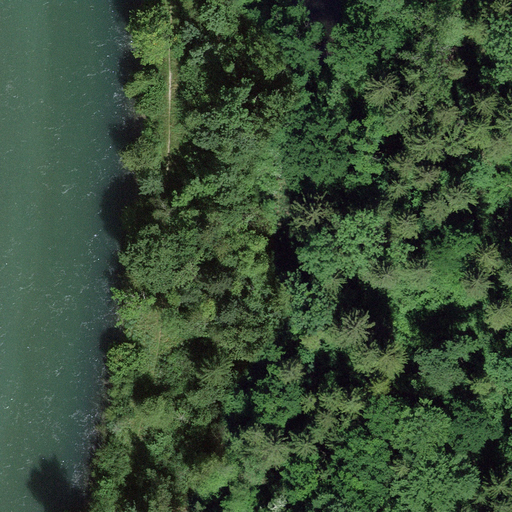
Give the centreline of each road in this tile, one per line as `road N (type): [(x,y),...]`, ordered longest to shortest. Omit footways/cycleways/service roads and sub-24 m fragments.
road 1 (track): [(130,511),(180,178),(163,0)]
road 2 (track): [(363,511),(374,423),(353,387),(302,359),(237,344),(156,340)]
